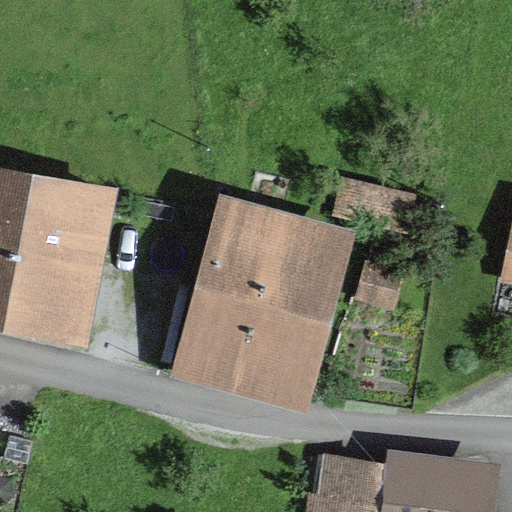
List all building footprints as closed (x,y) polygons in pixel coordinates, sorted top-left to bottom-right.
[(101,211),(105,190),(0,169),(0,307),(80,323),(90,270),(64,265),(75,206),(101,211)] [(414,195),(342,176),(332,212),(404,232),(414,195)] [(224,221),(189,351),(290,378),(326,249),(224,221)] [(388,511),(394,466),(338,459),(331,511),(388,511)] [(482,511),(486,477),(394,466),(388,511),(482,511)]
